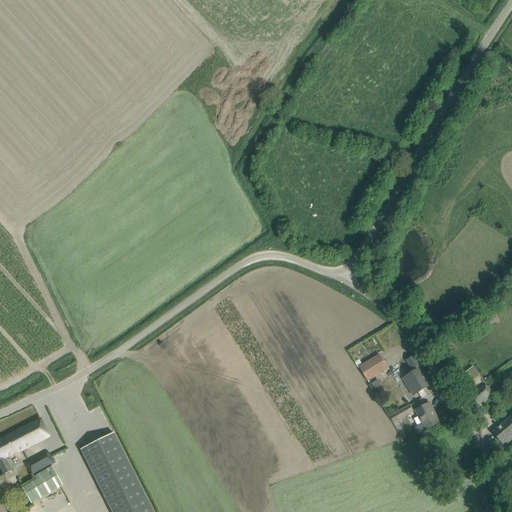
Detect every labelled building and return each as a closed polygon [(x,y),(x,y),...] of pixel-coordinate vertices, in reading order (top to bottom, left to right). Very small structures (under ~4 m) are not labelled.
[(359,367),(367,381),(387,368),(379,355),(359,367)] [(414,372),(403,378),(413,395),(417,393),(419,392),(422,390),(430,385),(420,368),(413,357),(407,361),(414,372)] [(467,397),(475,407),(492,394),(485,384),(467,397)] [(415,410),(422,425),(425,430),(439,423),(429,403),(415,410)] [(409,405),(389,417),(394,424),(398,422),(397,421),(413,412),(409,405)] [(511,416),(492,433),(503,446),(511,438),(511,416)] [(50,437),(45,428),(41,419),(0,439),(0,467),(4,474),(12,470),(6,458),(14,454),(15,455),(50,437)] [(152,511),(113,433),(81,450),(112,511),(152,511)] [(26,465),(32,475),(53,464),(48,453),(26,465)] [(36,480),(22,488),(32,504),(63,486),(51,466),(34,476),(36,480)]
